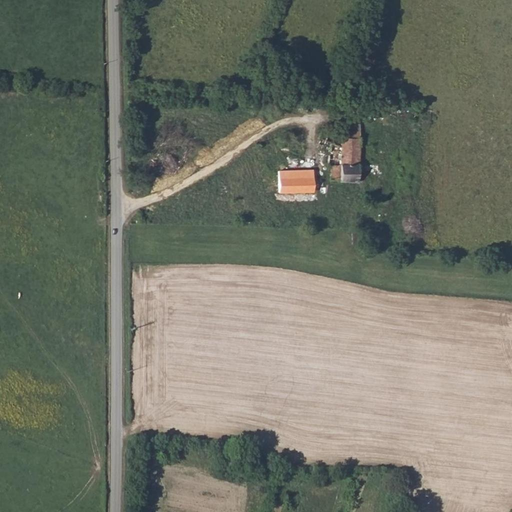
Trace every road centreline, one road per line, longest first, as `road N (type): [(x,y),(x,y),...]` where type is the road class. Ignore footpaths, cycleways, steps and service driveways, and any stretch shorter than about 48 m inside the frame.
road 1 (unclassified): [(114,0),(115,511)]
road 2 (track): [(118,208),(180,184),(285,125),(317,119)]
